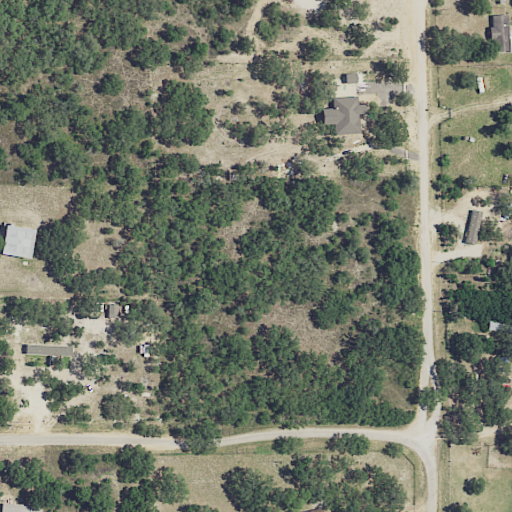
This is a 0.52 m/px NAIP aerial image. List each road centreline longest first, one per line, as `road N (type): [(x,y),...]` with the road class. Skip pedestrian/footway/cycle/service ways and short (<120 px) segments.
road 1 (residential): [(423,511),(422,0)]
road 2 (residential): [(0,445),(422,460)]
